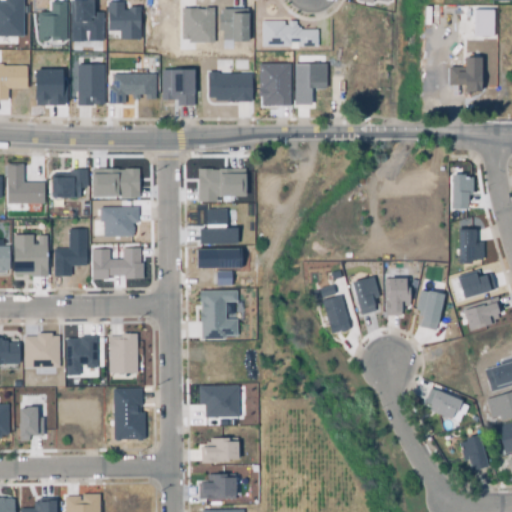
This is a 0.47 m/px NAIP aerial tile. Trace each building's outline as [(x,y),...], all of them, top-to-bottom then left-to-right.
[(0,35),(0,3),(3,3),(3,0),(19,0),(20,35),(0,35)] [(89,1),(89,13),(99,13),(99,40),(70,40),(70,1),(89,1)] [(63,38),(63,40),(49,40),(49,39),(44,39),(44,40),(37,40),(37,13),(50,13),(50,2),(64,2),(64,38),(63,38)] [(120,2),(120,15),(128,15),(128,8),(136,7),(136,38),(118,39),(118,31),(107,31),(106,2),(120,2)] [(210,8),(211,41),(181,41),(180,9),(193,9),(193,11),(203,11),(203,8),(210,8)] [(244,10),(244,40),(226,40),(226,39),(218,39),(218,30),(215,31),(215,16),(218,16),(218,11),(244,10)] [(470,10),(490,10),(490,36),(470,36),(470,10)] [(279,22),(279,27),(284,27),(284,22),(291,22),(291,27),(292,27),(292,29),(296,29),(296,32),(312,32),(312,46),(258,47),(258,22),(279,22)] [(478,57),(478,94),(459,94),(459,84),(446,84),(446,68),(458,68),(458,57),(478,57)] [(314,62),(316,64),(322,64),(322,86),(320,86),(318,88),(316,88),(314,86),(308,86),(308,102),(294,102),(294,64),(310,64),(312,62),(314,62)] [(101,105),(91,105),(91,104),(88,104),(88,105),(76,105),(75,66),(100,65),(101,105)] [(287,104),(258,105),(258,95),(255,95),(255,65),(286,65),(287,104)] [(0,99),(0,68),(22,68),(22,87),(3,87),(3,99),(0,99)] [(190,72),(190,105),(174,105),(174,99),(158,99),(158,73),(176,73),(176,72),(190,72)] [(216,72),(216,74),(249,74),(249,100),(235,100),(235,98),(232,98),(232,100),(227,100),(227,98),(216,98),(216,96),(208,96),(208,72),(216,72)] [(59,74),(60,80),(62,80),(62,104),(47,105),(46,102),(32,103),(32,74),(59,74)] [(152,75),(152,98),(136,98),(136,99),(129,99),(129,95),(120,95),(120,104),(107,104),(107,87),(112,87),(112,75),(152,75)] [(19,167),(19,185),(39,185),(39,205),(3,205),(3,185),(3,167),(19,167)] [(88,171),(134,171),(134,196),(88,197),(88,171)] [(211,201),(195,201),(195,172),(238,171),(238,198),(211,198),(211,201)] [(80,172),(80,188),(74,188),(74,199),(48,199),(48,177),(66,177),(66,172),(74,172),(80,172)] [(459,173),(459,178),(468,178),(468,193),(463,193),(463,209),(451,209),(451,173),(459,173)] [(133,223),(127,223),(127,236),(99,237),(99,221),(95,221),(95,208),(133,208),(133,223)] [(223,211),(224,230),(232,230),(232,244),(195,244),(195,230),(203,230),(202,212),(223,211)] [(51,248),(52,277),(69,276),(69,266),(85,265),(84,229),(66,229),(66,248),(51,248)] [(478,242),(479,258),(467,258),(467,263),(456,263),(456,229),(470,229),(470,242),(478,242)] [(27,237),(27,246),(35,246),(35,238),(41,238),(41,246),(42,275),(42,277),(27,277),(27,275),(9,275),(9,246),(9,237),(27,237)] [(0,271),(8,271),(8,246),(0,245),(0,271)] [(195,249),(238,249),(238,267),(195,267),(195,249)] [(135,265),(137,265),(137,278),(120,278),(120,276),(103,276),(103,278),(88,278),(87,251),(104,251),(104,261),(119,261),(119,250),(135,250),(135,265)] [(475,271),(477,278),(488,275),(492,288),(460,298),(454,278),(475,271)] [(212,273),(227,272),(227,286),(212,286),(212,273)] [(372,310),(358,314),(349,283),(369,278),(375,297),(368,299),(372,310)] [(406,279),(406,305),(396,305),(396,314),(383,314),(383,279),(406,279)] [(317,289),(320,298),(333,294),(330,285),(317,289)] [(432,331),(416,327),(419,312),(415,311),(419,291),(440,296),(432,331)] [(220,302),(220,321),(231,321),(231,337),(220,337),(220,339),(197,340),(197,302),(195,302),(195,293),(231,292),(231,302),(220,302)] [(337,296),(346,328),(328,333),(319,301),(337,296)] [(466,330),(459,308),(494,298),(498,311),(493,313),(495,317),(490,319),(491,322),(466,330)] [(117,373),(105,373),(105,339),(117,339),(117,335),(132,335),(132,373),(117,373)] [(44,336),(44,339),(53,339),(53,367),(20,367),(20,339),(33,339),(33,336),(44,336)] [(91,338),(91,368),(82,368),(82,365),(75,365),(74,365),(74,375),(62,375),(62,341),(74,341),(75,341),(75,345),(76,345),(76,338),(91,338)] [(0,344),(15,344),(15,364),(0,364),(0,344)] [(510,364),(511,370),(511,381),(491,388),(485,371),(510,364)] [(235,402),(236,415),(204,415),(204,402),(199,402),(198,386),(235,386),(235,402)] [(110,389),(111,440),(141,440),(140,388),(110,389)] [(457,400),(451,415),(448,414),(445,421),(430,415),(433,408),(423,403),(429,389),(457,400)] [(511,391),(484,397),(489,421),(511,416),(511,391)] [(33,408),(33,418),(39,418),(39,435),(25,435),(25,441),(16,441),(16,409),(23,409),(23,408),(33,408)] [(511,452),(505,455),(500,440),(492,442),(489,432),(497,429),(496,428),(511,422),(511,452)] [(472,472),(468,460),(464,462),(459,446),(464,445),(462,440),(478,435),(488,467),(472,472)] [(199,459),(199,450),(202,450),(202,444),(207,444),(207,439),(234,439),(234,459),(199,459)] [(196,499),(196,484),(204,484),(204,475),(232,475),(232,498),(196,499)] [(94,496),(94,511),(61,511),(61,503),(61,498),(75,498),(75,503),(78,503),(78,496),(94,496)] [(0,511),(0,501),(10,501),(10,511),(0,511)] [(51,503),(51,511),(18,511),(18,509),(32,509),(32,503),(35,503),(51,503)]
